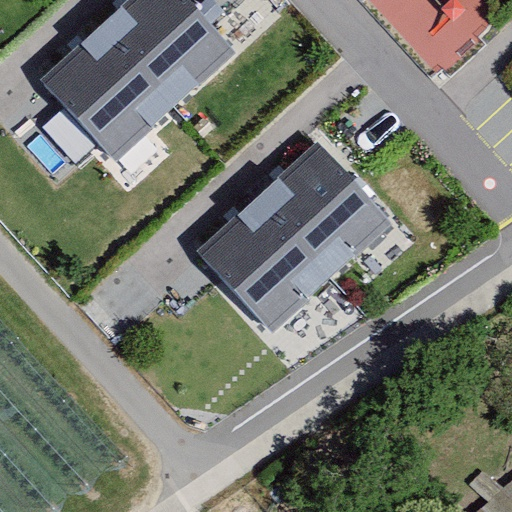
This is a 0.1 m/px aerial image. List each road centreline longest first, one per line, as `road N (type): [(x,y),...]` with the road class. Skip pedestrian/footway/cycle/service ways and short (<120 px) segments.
road 1 (residential): [(511,275),(208,487)]
road 2 (residential): [(0,257),(208,487)]
road 3 (residential): [(511,206),(319,0)]
